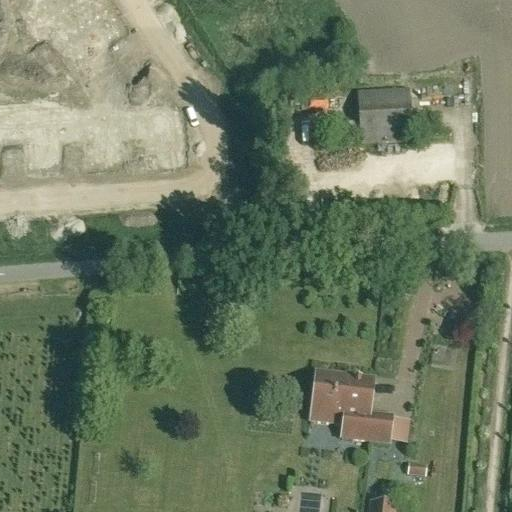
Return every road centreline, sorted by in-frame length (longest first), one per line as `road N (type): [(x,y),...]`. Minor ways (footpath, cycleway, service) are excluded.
road 1 (unclassified): [(511,240),(0,274)]
road 2 (residential): [(0,198),(197,181),(217,171),(227,153),(222,119),(150,0)]
